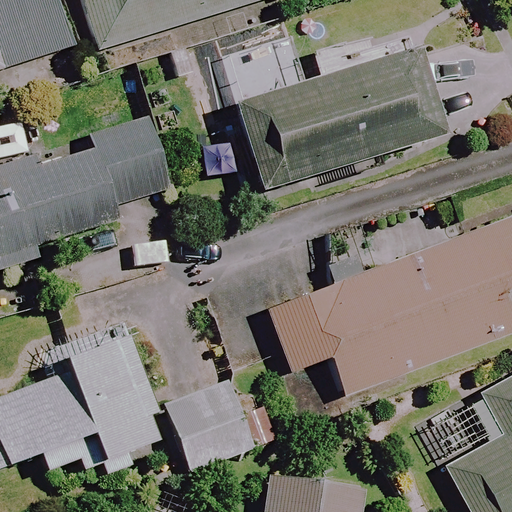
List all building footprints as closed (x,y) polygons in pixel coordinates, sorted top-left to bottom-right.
[(11,0),(0,4),(0,73),(68,49),(49,0),(11,0)] [(274,0),(73,0),(91,56),(274,0)] [(433,146),(407,56),(227,109),(253,199),(433,146)] [(163,195),(142,127),(0,171),(0,272),(30,263),(26,252),(113,225),(109,212),(163,195)] [(511,337),(511,230),(509,222),(283,305),(268,264),(198,290),(229,376),(275,359),(282,378),(323,364),(337,401),(511,337)] [(158,443),(120,339),(57,362),(62,378),(0,400),(0,472),(86,441),(96,466),(158,443)] [(511,511),(511,377),(476,396),(500,439),(437,473),(458,511),(511,511)] [(233,420),(221,387),(157,411),(182,479),(263,449),(250,414),(233,420)] [(357,511),(360,490),(264,476),(258,511),(357,511)]
